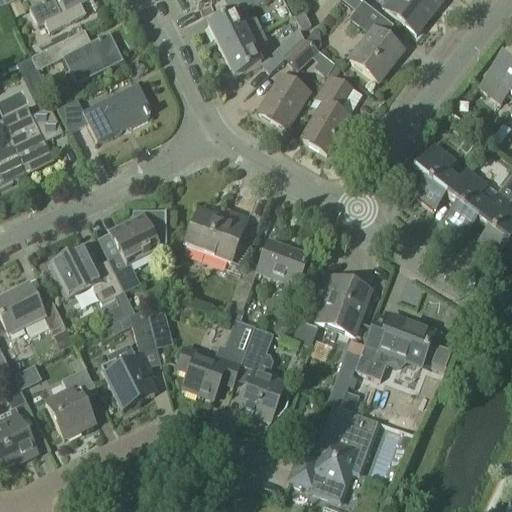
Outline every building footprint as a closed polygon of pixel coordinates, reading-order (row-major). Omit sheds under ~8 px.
[(21,2),(23,0),(0,0),(5,10),(21,2)] [(49,0),(23,0),(21,2),(35,30),(44,25),(50,37),(85,18),(80,8),(90,3),(88,0),(55,0),(51,2),(49,0)] [(234,6),(246,0),(189,0),(196,14),(220,2),(225,11),(234,6)] [(262,0),(246,0),(234,6),(240,18),(265,5),(262,0)] [(339,5),(355,18),(362,9),(350,0),(341,0),(338,5),(339,5)] [(438,0),(394,0),(383,15),(415,39),(443,3),(438,0)] [(349,26),(368,40),(348,67),(376,87),(391,68),(392,69),(402,56),(383,42),(391,31),(362,9),(355,18),(349,26)] [(219,58),(260,37),(254,24),(240,30),(234,18),(206,32),(219,58)] [(310,32),(303,18),(293,22),(300,36),(310,32)] [(107,38),(88,48),(82,35),(38,57),(30,61),(37,74),(45,70),(62,62),(75,88),(121,65),(107,38)] [(283,65),(303,47),(302,46),(296,35),(274,56),(283,65)] [(219,58),(232,83),(260,69),(252,55),(266,48),(260,37),(219,58)] [(303,47),(283,65),(295,77),(316,57),(303,47)] [(29,63),(14,70),(32,107),(47,100),(29,63)] [(511,102),(511,69),(511,72),(500,64),(478,93),(500,110),(508,100),(511,102)] [(317,116),(299,145),(325,160),(348,123),(337,117),(351,94),(327,80),(312,104),(312,103),(307,111),(317,116)] [(307,98),(279,81),(257,119),(284,135),(307,98)] [(75,105),(55,115),(57,119),(65,135),(67,139),(88,128),(96,145),(149,120),(135,91),(82,117),(81,117),(75,105)] [(0,133),(10,152),(0,156),(0,193),(11,187),(37,173),(38,175),(52,168),(47,157),(43,149),(61,139),(60,137),(65,135),(57,119),(52,121),(48,112),(29,122),(25,114),(0,126),(0,133)] [(434,150),(412,178),(422,186),(426,189),(415,202),(433,216),(443,202),(457,186),(447,178),(455,167),(434,150)] [(457,186),(443,202),(444,203),(454,210),(458,213),(447,227),(464,241),(475,227),(489,210),(478,202),(487,191),(465,174),(457,186)] [(511,179),(497,199),(507,207),(511,201),(511,179)] [(497,199),(489,210),(475,227),(489,238),(478,252),(496,265),(506,252),(507,252),(511,245),(511,211),(507,207),(497,199)] [(229,219),(226,226),(197,216),(183,253),(229,270),(245,225),(229,219)] [(107,239),(117,260),(104,266),(120,299),(138,290),(128,270),(163,252),(162,218),(130,219),(130,227),(107,239)] [(257,274),(243,270),(227,311),(240,316),(254,280),(294,294),(306,262),(267,247),(257,274)] [(120,299),(104,266),(93,272),(82,251),(46,270),(65,305),(90,292),(99,310),(120,299)] [(351,342),(367,299),(331,286),(315,328),(351,342)] [(26,290),(0,302),(0,325),(8,342),(24,334),(30,345),(48,336),(48,337),(49,337),(49,338),(62,332),(47,302),(35,308),(26,290)] [(143,316),(127,324),(136,360),(154,355),(143,316)] [(432,336),(389,321),(380,344),(367,339),(353,377),(377,386),(383,371),(393,375),(403,370),(418,375),(432,336)] [(233,386),(234,386),(252,335),(230,327),(220,352),(217,351),(213,363),(212,363),(210,371),(179,360),(173,376),(186,381),(180,396),(211,407),(217,389),(230,394),(233,386)] [(252,335),(234,386),(248,392),(238,419),(268,429),(282,392),(264,386),(269,372),(273,361),(271,356),(266,354),(270,341),(252,335)] [(64,337),(52,343),(59,358),(71,352),(64,337)] [(443,374),(449,357),(436,352),(429,369),(443,374)] [(338,358),(332,376),(344,379),(349,361),(338,358)] [(0,387),(10,382),(0,361),(0,387)] [(114,366),(100,374),(123,416),(153,399),(141,377),(146,374),(139,362),(118,373),(114,366)] [(39,387),(32,372),(12,382),(19,396),(39,387)] [(59,386),(66,399),(45,409),(62,445),(92,430),(80,406),(95,399),(83,374),(59,386)] [(10,382),(0,387),(0,396),(9,415),(23,409),(10,382)] [(297,460),(288,486),(309,494),(308,497),(326,504),(331,489),(345,494),(351,478),(358,481),(373,439),(377,428),(331,411),(326,423),(311,465),(297,460)] [(17,426),(0,434),(0,472),(28,459),(30,462),(34,460),(17,426)]
